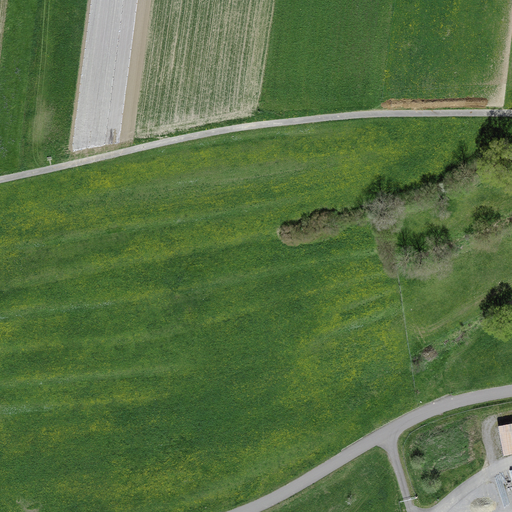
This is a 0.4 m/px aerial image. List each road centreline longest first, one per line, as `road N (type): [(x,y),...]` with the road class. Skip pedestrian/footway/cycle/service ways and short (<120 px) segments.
road 1 (track): [(511,113),(267,123),(0,179)]
road 2 (unclassified): [(511,391),(417,415),(243,511)]
